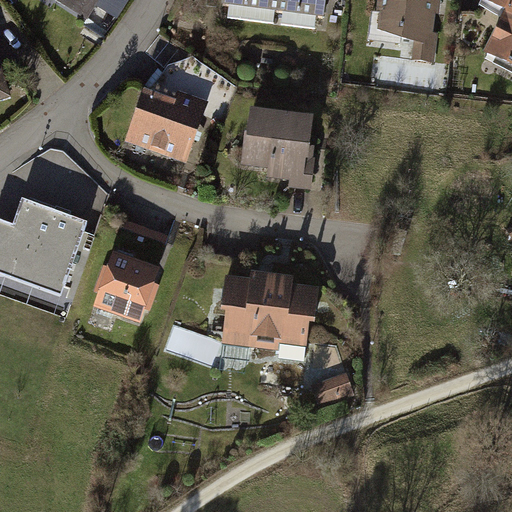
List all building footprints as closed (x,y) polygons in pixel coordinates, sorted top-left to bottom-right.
[(57,0),(88,19),(99,0),(57,0)] [(220,0),(220,6),(323,19),(325,0),(220,0)] [(378,0),(377,12),(380,13),(377,30),(415,44),(412,61),(435,64),(439,34),(434,33),(436,14),(439,15),(441,0),(378,0)] [(511,0),(481,0),(505,12),(483,54),(511,68),(511,0)] [(0,101),(13,97),(0,56),(0,101)] [(176,96),(153,88),(142,91),(123,143),(187,167),(211,103),(178,91),(176,96)] [(313,117),(249,109),(246,135),(244,135),(241,166),(267,170),(266,179),(289,182),(288,189),(312,192),(316,158),(314,158),(315,147),(310,146),(313,117)] [(89,222),(23,199),(14,224),(0,218),(0,273),(62,296),(89,222)] [(162,268),(115,252),(110,267),(105,265),(95,292),(100,294),(95,308),(142,325),(148,310),(151,312),(160,285),(156,284),(162,268)] [(294,278),(251,272),(250,280),(225,277),(221,313),(225,313),(222,345),(279,352),(280,346),(307,349),(310,325),(315,326),(320,289),(293,285),(294,278)] [(355,396),(347,374),(312,387),(320,409),(355,396)]
